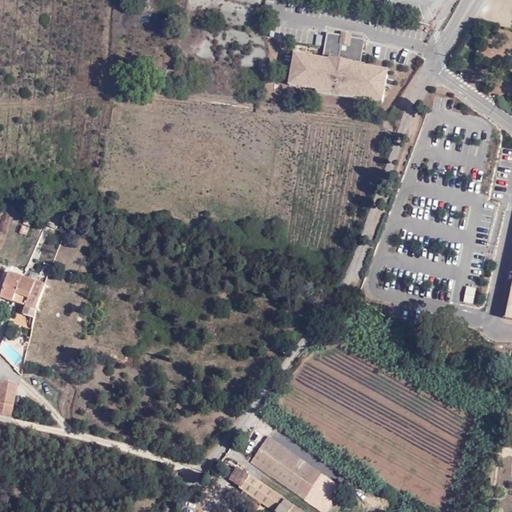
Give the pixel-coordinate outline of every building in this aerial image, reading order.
[(361,60),(364,40),(351,38),(352,35),(342,34),(341,36),(328,33),(324,59),(295,54),(290,86),(318,90),(317,92),(354,99),(354,97),(383,102),(389,71),(360,66),(361,60)] [(164,41),(130,35),(125,58),(159,64),(164,41)] [(20,224),(18,232),(26,234),(28,226),(20,224)] [(3,296),(15,301),(24,276),(12,271),(3,296)] [(24,276),(15,301),(27,305),(38,309),(47,284),(24,276)] [(59,317),(68,293),(47,284),(38,309),(59,317)] [(475,297),(475,287),(467,287),(467,296),(475,297)] [(25,312),(36,317),(38,309),(27,305),(25,312)] [(40,365),(43,350),(31,347),(28,357),(33,359),(32,363),(40,365)] [(0,388),(0,409),(11,413),(18,383),(2,380),(0,388)] [(324,511),(341,489),(268,439),(250,462),(322,511),(324,511)] [(305,511),(240,468),(231,480),(278,511),(305,511)]
